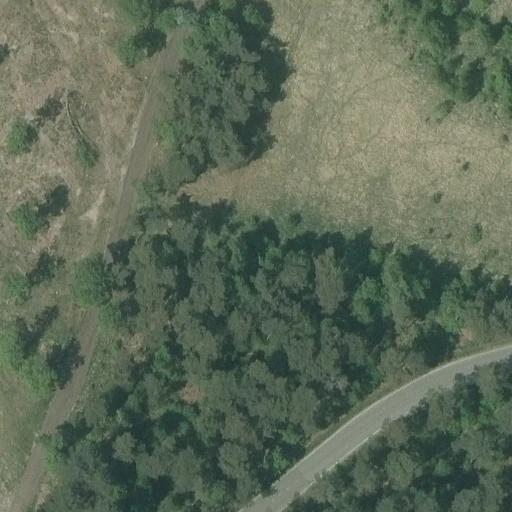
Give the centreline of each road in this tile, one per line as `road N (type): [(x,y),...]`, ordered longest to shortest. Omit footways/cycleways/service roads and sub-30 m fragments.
road 1 (track): [(190,0),(107,287),(15,511)]
road 2 (unclassified): [(260,511),(406,402),(511,362)]
